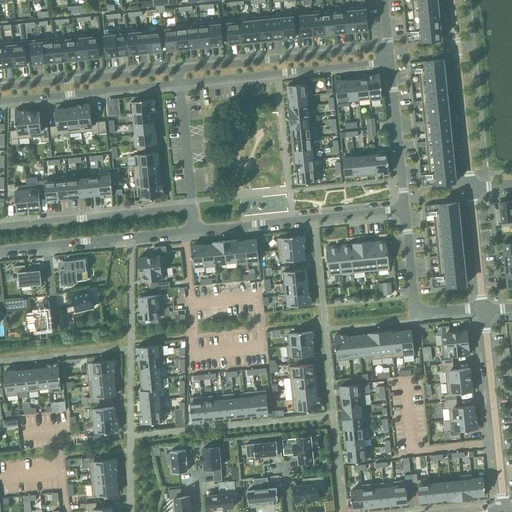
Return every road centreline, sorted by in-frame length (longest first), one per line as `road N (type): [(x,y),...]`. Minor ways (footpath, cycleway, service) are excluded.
road 1 (residential): [(387,47),(177,68)]
road 2 (residential): [(194,231),(404,211)]
road 3 (residential): [(179,83),(388,62)]
road 4 (residential): [(482,310),(504,511)]
road 5 (residential): [(192,206),(0,226)]
road 6 (residential): [(451,0),(470,188)]
road 7 (residential): [(188,304),(190,357),(264,350),(258,297)]
road 8 (residential): [(0,101),(179,83)]
road 9 (residential): [(177,68),(0,86)]
road 10 (residential): [(482,310),(431,313),(416,302),(404,211)]
road 11 (residential): [(404,211),(388,62)]
road 12 (residential): [(47,244),(184,232)]
road 13 (residential): [(192,206),(179,83)]
road 14 (residential): [(470,188),(482,310)]
